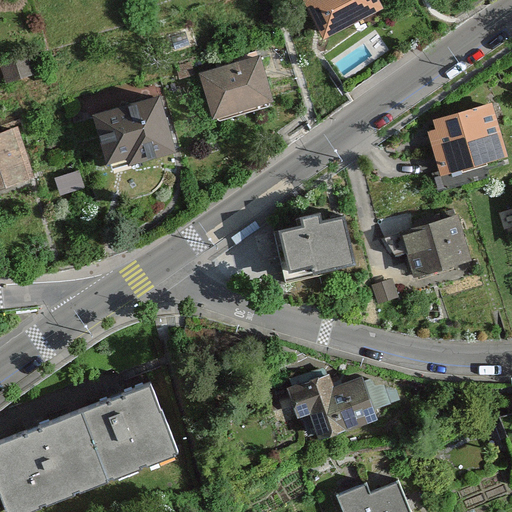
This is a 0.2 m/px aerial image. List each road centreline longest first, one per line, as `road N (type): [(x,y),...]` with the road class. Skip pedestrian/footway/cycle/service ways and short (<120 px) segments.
road 1 (secondary): [(156,267),(511,15)]
road 2 (residential): [(156,267),(234,306),(373,341),(448,356),(511,354)]
road 3 (secondary): [(0,373),(113,297)]
